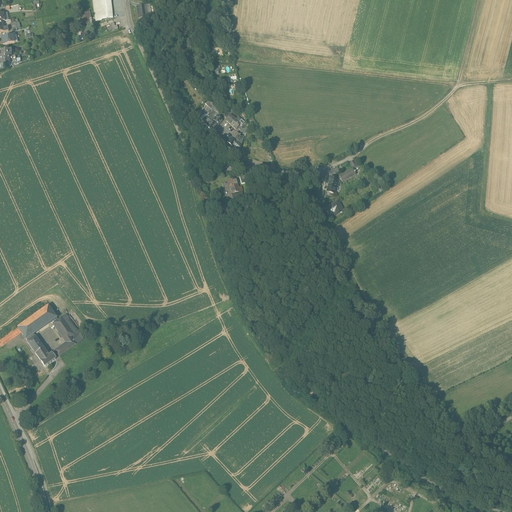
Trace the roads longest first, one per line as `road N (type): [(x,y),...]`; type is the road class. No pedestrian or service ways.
road 1 (track): [(188,146),(230,272),(304,387),(424,477),(505,511)]
road 2 (residential): [(254,164),(213,165),(188,146),(127,0)]
road 3 (track): [(231,63),(459,83)]
road 4 (track): [(479,0),(459,83),(423,119),(355,152)]
road 5 (track): [(399,357),(325,240),(318,212)]
road 6 (track): [(511,222),(485,215),(490,84)]
